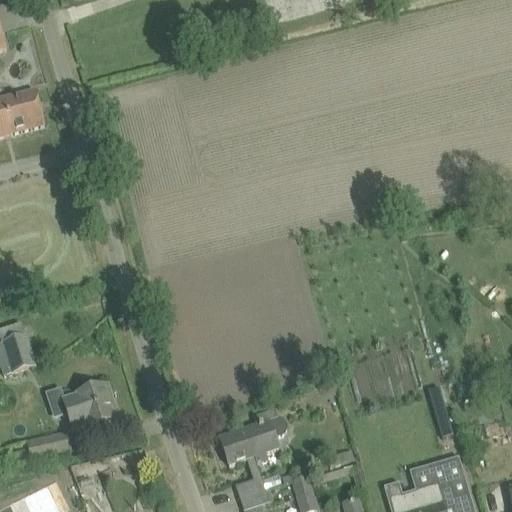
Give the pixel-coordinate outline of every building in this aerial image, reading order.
[(0,140),(25,134),(45,129),(35,94),(0,102),(0,140)] [(0,367),(4,379),(12,377),(35,369),(25,339),(2,346),(0,346),(0,367)] [(88,431),(95,429),(114,423),(109,406),(113,405),(108,388),(63,403),(73,434),(88,430),(88,431)] [(439,392),(429,395),(443,441),(452,438),(439,392)] [(279,453),(275,441),(284,438),(287,434),(287,430),(286,426),(282,422),(277,421),(274,412),(254,418),(257,428),(219,441),(229,470),(255,461),(257,467),(268,464),(266,458),(279,453)] [(21,466),(30,464),(31,464),(72,455),(67,436),(26,446),(27,451),(17,453),(21,466)] [(355,463),(352,453),(330,461),(333,470),(355,463)] [(508,469),(506,455),(476,459),(476,463),(469,464),(470,471),(477,470),(477,472),(508,469)] [(0,471),(8,470),(7,468),(15,466),(12,456),(6,458),(5,456),(0,457),(0,471)] [(399,486),(384,491),(390,511),(444,511),(444,510),(471,502),(459,460),(442,465),(448,484),(415,494),(403,498),(399,486)] [(52,473),(37,477),(39,487),(54,483),(52,473)] [(240,502),(270,492),(270,491),(282,487),(279,478),(262,483),(261,481),(235,490),(240,502)] [(314,511),(306,480),(294,484),(301,511),(314,511)] [(252,511),(270,506),(270,505),(274,504),(270,492),(240,502),(242,511),(252,511)]
